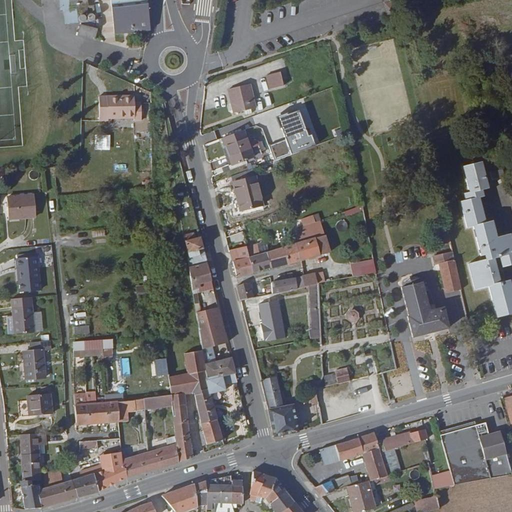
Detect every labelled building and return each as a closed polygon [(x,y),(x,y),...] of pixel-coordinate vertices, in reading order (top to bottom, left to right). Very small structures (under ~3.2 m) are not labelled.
[(66,0),(67,10),(71,10),(73,23),(102,21),(100,4),(95,5),(94,0),(66,0)] [(154,0),(120,0),(124,34),(159,31),(154,0)] [(105,41),(109,30),(87,23),(83,34),(105,41)] [(60,83),(68,80),(58,58),(51,61),(60,83)] [(284,72),(288,71),(286,64),(274,67),(276,74),(284,72)] [(275,89),(287,86),(284,72),(276,74),(271,75),(275,89)] [(255,109),(259,108),(254,85),(233,90),(239,113),(248,110),(255,109)] [(137,108),(137,100),(102,99),(102,124),(111,124),(111,121),(137,122),(137,125),(144,125),(145,108),(137,108)] [(237,166),(257,159),(247,133),(227,141),(237,166)] [(485,189),(491,187),(484,162),(467,167),(473,192),(468,193),(469,200),(464,201),(470,226),(475,225),(483,254),(487,253),(488,259),(471,263),(477,289),(491,285),(499,316),(511,313),(511,285),(510,279),(501,281),(495,257),(502,255),(505,265),(511,262),(511,232),(498,236),(494,220),(488,221),(482,196),(486,195),(485,189)] [(259,207),(279,201),(268,164),(248,172),(259,207)] [(9,224),(36,222),(35,200),(8,202),(9,224)] [(301,229),(302,243),(300,243),(300,245),(304,260),(321,255),(319,243),(321,243),(320,238),(328,236),(324,221),(301,229)] [(253,238),(261,237),(258,222),(250,223),(253,238)] [(442,245),(452,242),(449,226),(438,228),(442,245)] [(195,235),(184,237),(189,269),(206,265),(202,249),(200,240),(196,240),(195,235)] [(231,248),(238,277),(273,268),(269,252),(263,253),(260,242),(231,248)] [(300,245),(297,245),(297,244),(287,247),(291,263),(304,260),(300,245)] [(291,263),(287,247),(269,252),(273,268),(291,263)] [(449,292),(463,288),(454,250),(435,255),(437,262),(442,261),(449,292)] [(19,292),(38,290),(35,256),(17,258),(19,292)] [(364,275),(378,272),(376,263),(363,266),(364,275)] [(192,290),(193,292),(200,332),(209,388),(195,392),(204,433),(199,434),(202,445),(211,442),(222,439),(211,394),(226,390),(224,377),(229,376),(231,384),(236,384),(231,361),(214,365),(213,359),(211,360),(211,356),(213,356),(211,349),(227,346),(222,327),(211,286),(206,265),(189,269),(192,290)] [(324,283),(332,282),(329,271),(322,273),(324,283)] [(322,273),(308,276),(304,277),(306,287),(320,284),(324,283),(322,273)] [(306,287),(304,277),(298,278),(300,289),(306,287)] [(282,283),(284,292),(300,289),(298,278),(282,283)] [(445,307),(431,310),(424,281),(403,286),(410,315),(409,315),(414,336),(450,327),(445,307)] [(257,284),(259,295),(256,295),(257,298),(260,298),(267,296),(264,282),(257,284)] [(241,295),(243,301),(257,298),(256,295),(253,285),(249,286),(249,285),(240,288),(241,295)] [(149,300),(150,288),(137,288),(137,299),(149,300)] [(261,304),(279,300),(278,294),(275,294),(267,296),(260,298),(261,304)] [(33,330),(32,310),(31,297),(11,298),(12,311),(13,331),(33,330)] [(269,342),(287,339),(279,300),(261,304),(265,324),(263,325),(266,341),(268,340),(269,342)] [(33,330),(41,329),(39,309),(32,310),(33,330)] [(347,314),(347,323),(357,323),(356,313),(347,314)] [(191,457),(186,395),(195,392),(209,388),(200,332),(187,334),(189,348),(183,349),(185,364),(188,375),(176,377),(172,349),(166,350),(171,396),(175,445),(177,462),(191,457)] [(41,350),(49,349),(48,340),(29,341),(30,350),(24,351),(25,365),(23,365),(24,375),(43,374),(41,350)] [(71,348),(81,347),(80,340),(70,340),(71,348)] [(338,382),(337,375),(339,374),(339,372),(327,374),(328,384),(331,384),(338,382)] [(341,382),(353,380),(352,372),(339,374),(341,382)] [(283,388),(281,389),(279,380),(264,383),(277,437),(294,433),(301,431),(295,405),(287,406),(283,388)] [(326,392),(325,385),(319,385),(317,392),(317,394),(326,392)] [(82,423),(88,423),(85,398),(84,387),(73,388),(76,424),(82,423)] [(26,416),(47,414),(45,393),(24,395),(26,416)] [(122,393),(105,394),(105,396),(106,402),(116,402),(123,401),(122,393)] [(106,402),(105,396),(95,397),(97,422),(103,422),(108,421),(106,402)] [(93,422),(97,422),(95,397),(85,398),(88,423),(93,422)] [(355,401),(355,398),(344,401),(348,421),(355,419),(361,418),(358,400),(355,401)] [(135,400),(123,401),(116,402),(117,421),(136,419),(135,400)] [(348,421),(344,401),(333,404),(337,424),(343,422),(348,421)] [(113,421),(117,421),(116,402),(106,402),(108,421),(113,421)] [(324,425),(324,427),(331,425),(337,424),(333,404),(320,407),(324,425)] [(486,424),(476,426),(475,423),(441,433),(452,472),(456,485),(511,475),(511,471),(500,432),(490,435),(486,424)] [(381,439),(380,441),(376,442),(378,450),(380,454),(426,439),(422,428),(381,439)] [(36,432),(20,433),(21,455),(36,454),(36,432)] [(376,442),(373,434),(357,438),(361,455),(378,450),(376,442)] [(361,455),(357,438),(334,445),(339,462),(361,455)] [(81,448),(97,447),(96,440),(80,441),(81,448)] [(177,462),(175,445),(145,454),(149,470),(163,466),(166,465),(177,462)] [(324,466),(339,462),(334,445),(319,449),(324,466)] [(368,478),(358,481),(359,485),(369,482),(387,476),(380,454),(378,450),(361,455),(368,478)] [(40,469),(37,469),(36,454),(21,455),(23,478),(40,478),(40,469)] [(145,454),(120,461),(120,466),(124,478),(136,474),(149,470),(145,454)] [(115,483),(124,478),(120,466),(102,471),(105,488),(115,483)] [(95,492),(101,490),(105,488),(102,471),(92,473),(91,468),(78,471),(79,477),(84,494),(95,492)] [(257,474),(252,472),(250,494),(259,497),(263,476),(257,474)] [(431,475),(435,489),(456,485),(452,472),(431,475)] [(230,511),(231,503),(231,481),(231,476),(219,478),(206,481),(207,504),(207,511),(230,511)] [(259,497),(265,498),(266,499),(275,480),(268,478),(263,476),(259,497)] [(316,488),(323,497),(349,488),(351,488),(348,479),(316,488)] [(71,480),(43,487),(40,489),(36,490),(41,506),(60,501),(77,496),(71,480)] [(242,503),(243,480),(231,481),(231,503),(241,503),(242,503)] [(266,499),(270,505),(271,504),(285,493),(281,487),(275,480),(266,499)] [(184,511),(195,509),(198,504),(207,504),(206,481),(186,488),(163,495),(177,511),(184,511)] [(23,507),(29,507),(33,507),(41,506),(36,490),(40,489),(37,482),(20,484),(22,497),(23,507)] [(364,511),(377,508),(369,482),(359,485),(351,488),(349,488),(356,511),(364,511)] [(301,511),(285,493),(271,504),(274,511),(301,511)] [(437,497),(416,504),(418,511),(424,511),(440,508),(437,497)] [(143,506),(131,511),(154,511),(150,503),(143,506)]
